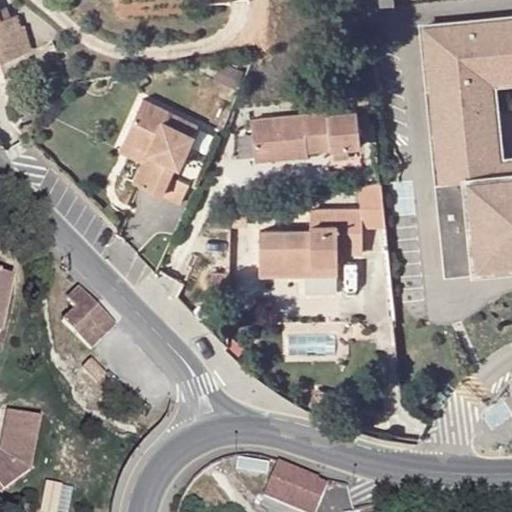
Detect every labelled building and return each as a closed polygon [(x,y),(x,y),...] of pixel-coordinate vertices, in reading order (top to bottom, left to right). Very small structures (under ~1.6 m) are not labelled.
[(482,136),(497,134),(491,82),(511,80),(511,14),(423,24),(433,90),(441,90),(450,184),(443,185),(448,275),(511,268),(511,176),(487,179),(482,136)] [(0,62),(32,53),(24,27),(21,28),(19,22),(9,25),(7,19),(0,21),(0,62)] [(55,44),(38,50),(44,68),(61,61),(55,44)] [(71,57),(61,61),(70,82),(80,78),(71,57)] [(441,90),(433,90),(443,185),(450,184),(441,90)] [(139,100),(122,141),(157,157),(145,187),(160,193),(169,174),(173,164),(177,166),(195,125),(139,100)] [(360,110),(254,120),(257,159),(310,155),(310,151),(363,146),(360,110)] [(511,176),(511,159),(500,161),(497,134),(482,136),(487,179),(511,176)] [(157,157),(122,141),(118,150),(141,161),(133,182),(145,187),(157,157)] [(189,184),(169,174),(160,193),(181,203),(189,184)] [(365,214),(312,215),(312,233),(261,234),(261,276),(313,276),(314,268),(339,268),(339,257),(365,257),(365,214)] [(314,268),(313,276),(340,277),(339,268),(314,268)] [(0,320),(1,321),(11,276),(0,274),(0,320)] [(236,289),(219,286),(214,312),(230,316),(236,289)] [(116,327),(80,289),(69,299),(77,307),(63,322),(91,351),(116,327)] [(40,417),(9,410),(1,451),(0,451),(0,486),(3,490),(29,471),(40,417)] [(319,479),(281,463),(270,489),(308,505),(319,479)]
